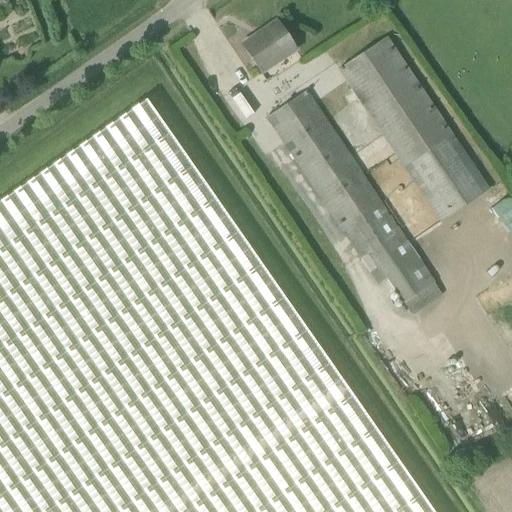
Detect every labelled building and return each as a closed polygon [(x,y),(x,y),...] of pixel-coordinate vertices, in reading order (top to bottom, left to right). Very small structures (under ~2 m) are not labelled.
[(276,22),(241,46),(260,76),(295,52),(276,22)] [(341,75),(440,223),(488,191),(385,38),(379,42),(371,29),(363,33),(372,46),(342,67),(345,72),(341,75)] [(378,286),(416,259),(305,93),(266,119),(378,286)] [(0,511),(408,511),(143,125),(0,223),(0,511)] [(441,297),(432,284),(404,303),(412,317),(441,297)]
